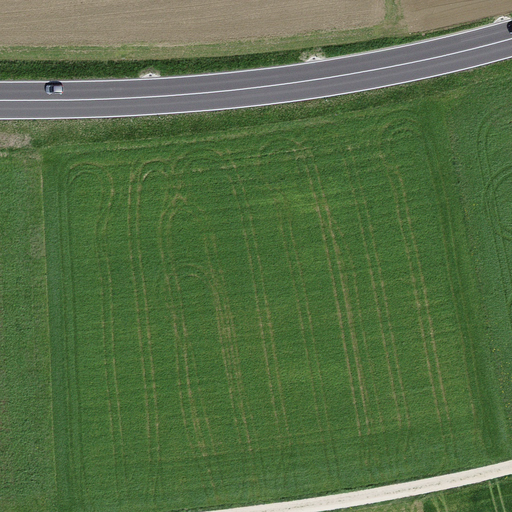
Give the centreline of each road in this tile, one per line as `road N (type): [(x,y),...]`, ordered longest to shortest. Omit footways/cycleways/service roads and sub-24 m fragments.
road 1 (primary): [(0,100),(144,98),(318,79),(511,36)]
road 2 (track): [(511,469),(277,511)]
